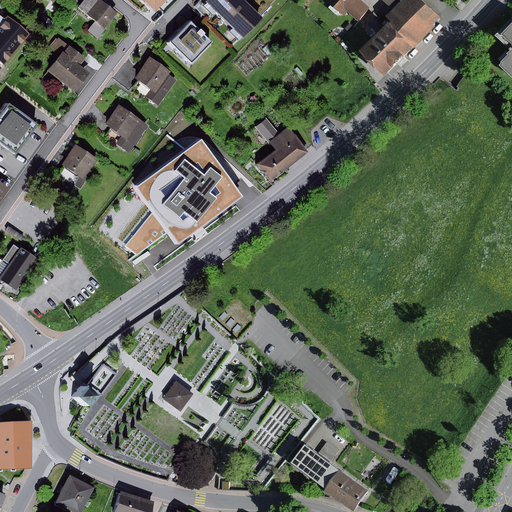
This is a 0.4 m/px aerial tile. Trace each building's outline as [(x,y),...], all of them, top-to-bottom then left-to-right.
[(102,0),(86,0),(81,7),(98,21),(90,30),(100,39),(109,28),(107,26),(117,13),(102,0)] [(140,0),(154,13),(167,0),(140,0)] [(211,0),(210,2),(245,34),(276,0),(211,0)] [(370,0),(333,0),(349,14),(353,11),(364,21),(377,6),(370,0)] [(394,25),(368,49),(394,76),(424,48),(422,45),(441,26),(439,25),(448,17),(431,0),(407,0),(388,19),(394,25)] [(9,16),(0,25),(0,66),(2,68),(31,34),(9,16)] [(191,21),(170,43),(193,64),(214,41),(191,21)] [(81,54),(63,41),(43,69),(74,91),(89,71),(75,61),(81,54)] [(152,56),(137,77),(155,89),(149,97),(160,105),(179,80),(171,75),(174,71),(152,56)] [(5,103),(0,110),(0,144),(14,155),(33,129),(36,125),(5,103)] [(151,125),(120,104),(105,126),(124,138),(122,141),(134,150),(151,125)] [(275,150),(255,166),(266,180),(303,152),(284,127),(276,134),(263,118),(254,124),(275,150)] [(242,196),(201,139),(134,188),(152,213),(125,246),(136,256),(168,234),(176,245),(242,196)] [(77,145),(64,164),(81,175),(76,181),(83,186),(93,172),(91,171),(99,160),(77,145)] [(0,255),(0,277),(17,290),(38,259),(23,248),(22,249),(14,244),(4,258),(0,255)] [(92,287),(100,296),(112,285),(105,276),(92,287)] [(175,380),(162,398),(182,412),(195,394),(175,380)] [(80,387),(71,398),(84,409),(93,398),(80,387)] [(28,423),(0,424),(0,446),(28,446),(28,423)] [(378,490),(312,442),(301,457),(337,483),(334,487),(363,509),(378,490)] [(28,446),(0,446),(0,468),(29,468),(28,446)] [(57,505),(71,511),(80,511),(93,485),(71,475),(57,505)] [(117,511),(150,511),(153,501),(122,493),(117,511)]
